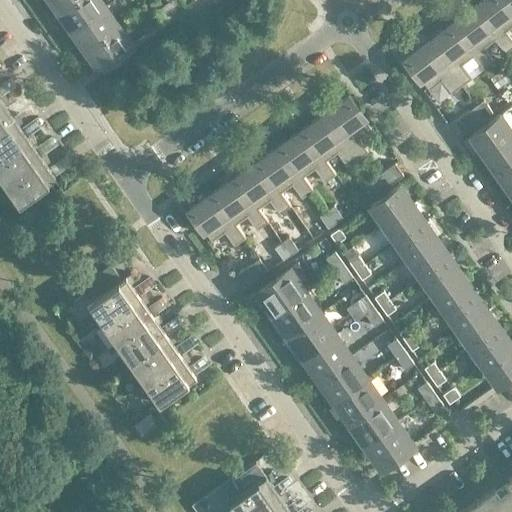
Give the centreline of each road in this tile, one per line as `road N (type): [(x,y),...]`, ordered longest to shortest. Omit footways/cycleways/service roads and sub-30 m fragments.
road 1 (residential): [(360,511),(122,178)]
road 2 (residential): [(511,276),(344,25)]
road 3 (residential): [(122,178),(344,25)]
road 4 (residential): [(122,178),(0,7)]
road 5 (residential): [(382,511),(511,418)]
